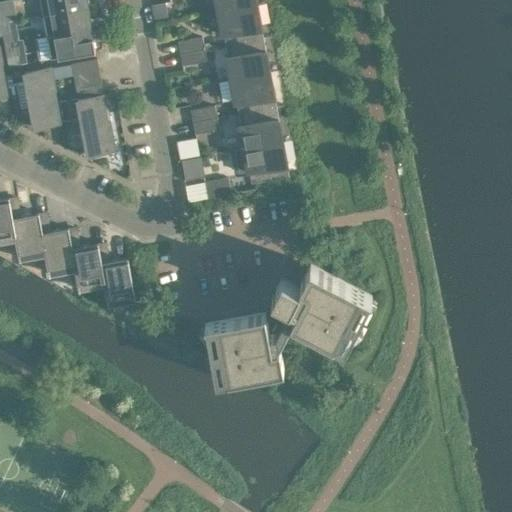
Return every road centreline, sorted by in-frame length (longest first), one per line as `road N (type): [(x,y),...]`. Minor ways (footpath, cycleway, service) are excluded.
road 1 (residential): [(175,219),(134,0)]
road 2 (residential): [(175,219),(144,225),(0,153)]
road 3 (unknown): [(191,313),(262,308),(269,295),(263,233)]
